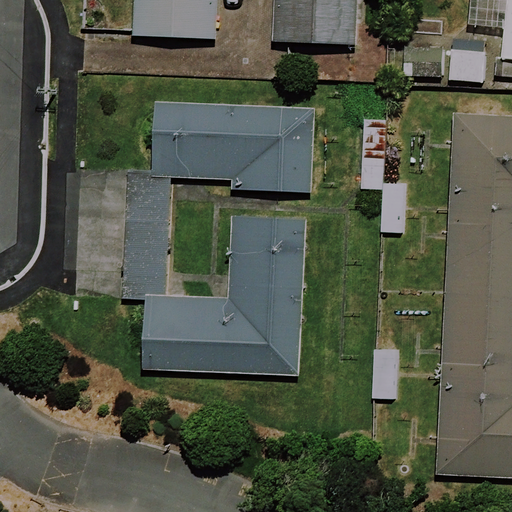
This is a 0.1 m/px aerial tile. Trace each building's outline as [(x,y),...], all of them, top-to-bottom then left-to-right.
[(143,0),(142,34),(224,37),(225,0),(279,0),(278,41),(370,45),(371,0),(143,0)] [(511,0),(473,0),(471,27),(508,29),(506,62),(511,62),(511,0)] [(488,55),(454,51),(451,82),(485,85),(488,55)] [(157,179),(181,181),(232,183),(231,194),(315,197),(318,110),(160,104),(157,179)] [(511,120),(460,119),(445,475),(511,477),(511,120)] [(389,121),(367,120),(364,190),(386,190),(389,121)] [(176,182),(134,181),(129,299),(152,300),(148,371),(307,378),(313,219),(239,216),(235,303),(171,300),(176,182)] [(410,188),(389,186),(385,233),(405,235),(410,188)] [(401,352),(379,350),(375,399),(397,401),(401,352)]
